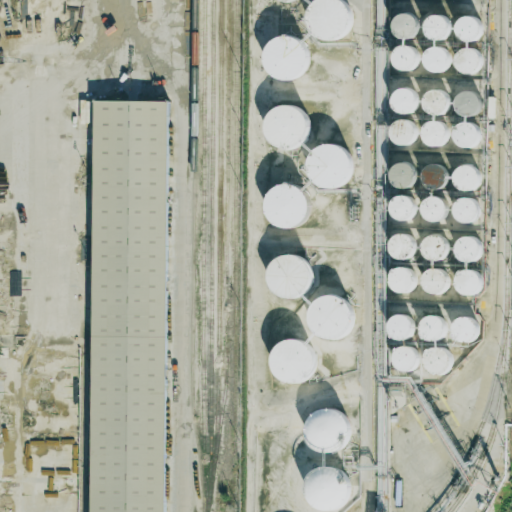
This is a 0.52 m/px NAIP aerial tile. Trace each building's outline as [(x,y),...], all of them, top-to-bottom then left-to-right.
[(314,6),(323,1),(334,2),(340,6),(345,12),(347,22),(345,30),(340,35),(333,39),(324,40),(316,37),(310,32),(307,23),(308,16),(310,10),(314,6)] [(396,20),(406,18),(413,22),(416,30),(413,38),(406,42),(398,42),(393,37),(391,29),(393,24),(396,20)] [(429,22),(439,20),(446,24),(449,32),(446,40),(440,44),(432,44),(426,39),(425,32),(426,26),(429,22)] [(461,23),(471,21),(478,25),(481,33),(478,41),(471,45),(463,45),(458,40),(456,32),(458,27),(461,23)] [(271,47),(281,42),(291,43),(298,47),(303,53),(304,63),(302,70),(298,76),(291,80),(282,81),(274,78),(268,72),(265,64),(266,56),(268,51),(271,47)] [(398,52),(408,49),(415,53),(418,62),(415,69),(409,73),(401,73),(395,68),(393,61),(395,55),(398,52)] [(428,52),(438,50),(445,54),(448,62),(445,70),(439,74),(431,74),(425,69),(423,62),(425,56),(428,52)] [(461,55),(471,53),(478,57),(481,65),(479,73),(472,77),(464,76),(458,72),(457,64),(458,58),(461,55)] [(395,95),(405,93),(412,97),(415,105),(412,113),(406,117),(398,117),(392,112),(390,104),(392,99),(395,95)] [(429,96),(438,94),(446,98),(449,106),(446,114),(439,118),(431,118),(426,113),(424,105),(425,99),(429,96)] [(460,98),(470,96),(477,100),(480,108),(477,116),(471,120),(463,119),(457,114),(455,107),(457,101),(460,98)] [(92,511),(96,100),(169,101),(164,511),(92,511)] [(273,119),(283,114),(293,115),(300,119),(304,126),(306,136),(304,143),(300,148),(293,153),(283,153),(276,150),(270,145),(267,136),(267,129),(270,123),(273,119)] [(393,127),(403,124),(410,128),(413,137),(411,144),(404,148),(396,148),(390,143),(389,136),(390,130),(393,127)] [(427,128),(437,125),(444,130),(447,138),(444,146),(438,150),(430,149),(424,144),(422,137),(424,131),(427,128)] [(458,129),(468,127),(475,131),(478,139),(476,147),(469,151),(461,150),(455,146),(454,138),(455,132),(458,129)] [(314,155),(323,150),(334,151),(340,155),(345,161),(347,171),(345,178),(340,184),(333,188),(324,189),(316,186),(310,180),(307,172),(308,165),(310,159),(314,155)] [(394,172),(404,169),(411,173),(414,182),(411,189),(405,193),(397,193),(391,188),(389,181),(391,175),(394,172)] [(425,171),(435,169),(442,173),(445,181),(443,189),(436,193),(428,193),(423,188),(421,180),(422,174),(425,171)] [(459,173),(469,171),(476,175),(479,183),(476,191),(470,195),(462,194),(456,189),(454,182),(456,176),(459,173)] [(268,195),(278,190),(288,191),(295,195),(299,202),(301,212),(299,219),(295,224),(288,229),(278,229),(271,226),(265,221),(262,212),(262,205),(265,199),(268,195)] [(395,202),(405,200),(412,204),(415,212),(412,220),(406,224),(398,224),(392,219),(390,211),(392,206),(395,202)] [(426,203),(436,201),(443,205),(446,213),(443,221),(437,225),(429,225),(423,220),(421,212),(423,207),(426,203)] [(458,205),(468,202),(475,206),(478,215),(476,222),(469,226),(461,226),(455,221),(454,214),(455,208),(458,205)] [(393,241),(403,239),(410,243),(413,251),(411,259),(404,263),(396,263),(390,258),(389,250),(390,245),(393,241)] [(428,243),(438,240),(445,244),(448,253),(445,261),(439,265),(430,264),(425,259),(423,252),(425,246),(428,243)] [(461,243),(471,241),(478,245),(481,253),(479,261),(472,265),(464,264),(458,260),(457,252),(458,246),(461,243)] [(276,265),(286,260),(296,261),(303,265),(308,271),(309,281),(307,288),(303,294),(296,298),(287,299),(279,296),(273,290),(270,282),(271,274),(273,269),(276,265)] [(393,274),(403,272),(410,276),(413,284),(411,292),(404,296),(396,296),(390,291),(389,283),(390,278),(393,274)] [(427,276),(437,273),(444,277),(447,286),(444,293),(438,297),(430,297),(424,292),(422,285),(424,279),(427,276)] [(462,276),(472,274),(479,278),(482,286),(479,294),(473,298),(465,298),(459,293),(457,286),(459,280),(462,276)] [(317,307),(327,302),(337,303),(344,307),(348,313),(350,323),(348,330),(344,336),(337,340),(327,341),(320,338),(314,332),(311,324),(311,317),(314,311),(317,307)] [(392,322),(402,320),(409,324),(412,332),(409,340),(403,344),(395,343),(389,338),(387,331),(389,325),(392,322)] [(424,325),(434,322),(441,326),(444,335),(441,342),(435,346),(427,346),(421,341),(419,334),(421,328),(424,325)] [(458,325),(468,323),(475,327),(478,335),(476,343),(469,347),(461,346),(455,342),(454,334),(455,328),(458,325)] [(276,353),(286,348),(296,349),(303,353),(308,360),(309,370),(307,377),(303,382),(296,386),(287,387),(279,384),(273,379),(270,370),(271,363),(273,357),(276,353)] [(398,353),(408,350),(415,355),(418,363),(415,371),(409,375),(401,374),(395,369),(393,362),(395,356),(398,353)] [(429,356),(439,354),(446,358),(449,366),(446,374),(440,378),(432,378),(426,373),(424,365),(426,360),(429,356)] [(309,411),(309,449),(334,450),(334,444),(347,444),(347,411),(309,411)] [(312,508),(347,509),(348,468),(313,467),(312,508)]
